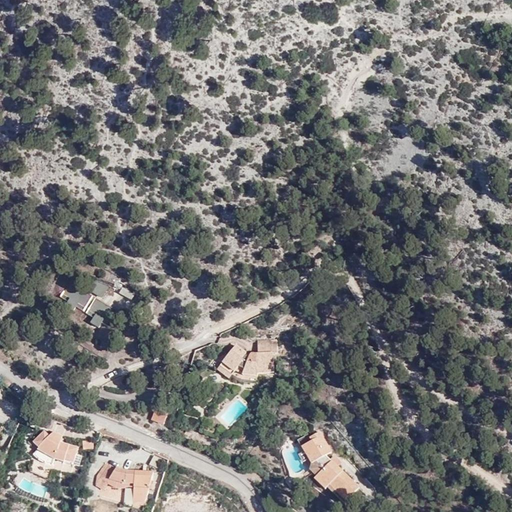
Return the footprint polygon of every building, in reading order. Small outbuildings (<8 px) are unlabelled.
[(97,277),(89,290),(102,298),(109,285),(97,277)] [(93,296),(71,282),(61,298),(68,302),(65,308),(73,313),(77,308),(84,312),(93,296)] [(135,295),(124,288),(121,293),(132,300),(135,295)] [(119,312),(97,298),(87,314),(95,318),(91,324),(100,329),(103,324),(110,328),(119,312)] [(249,355),(249,356),(246,354),(247,352),(236,344),(220,365),(233,375),(241,380),(248,381),(258,381),(258,372),(274,372),(273,353),(278,353),(277,339),(257,340),(258,353),(252,353),(251,353),(250,353),(250,354),(249,354),(249,355)] [(220,365),(216,369),(229,379),(233,375),(220,365)] [(167,416),(155,411),(152,419),(164,424),(167,416)] [(50,436),(44,431),(33,442),(40,448),(46,455),(55,457),(55,459),(73,464),(78,447),(60,442),(50,436)] [(50,436),(60,442),(62,436),(54,432),(50,436)] [(331,452),(319,432),(310,437),(312,440),(302,446),(312,463),(310,470),(317,476),(314,478),(325,489),(327,487),(346,505),(361,489),(337,467),(331,460),(326,456),(331,452)] [(93,441),(85,441),(83,448),(83,450),(94,449),(93,441)] [(46,455),(40,448),(34,455),(39,460),(46,463),(53,465),(55,459),(55,457),(46,455)] [(155,453),(151,466),(159,470),(165,458),(155,453)] [(334,457),(331,460),(337,467),(341,463),(334,457)] [(140,502),(149,473),(135,471),(116,468),(106,462),(97,475),(97,486),(106,489),(108,485),(116,488),(126,488),(126,486),(134,487),(134,501),(140,502)] [(140,502),(145,503),(154,473),(149,473),(140,502)]
